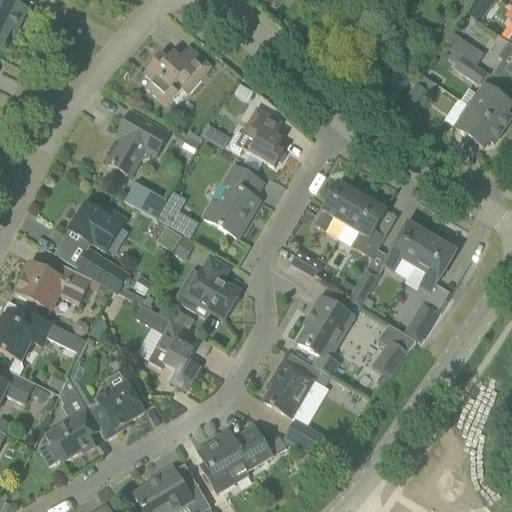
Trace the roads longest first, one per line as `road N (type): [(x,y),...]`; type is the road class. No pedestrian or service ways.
road 1 (residential): [(44,511),(234,395),(259,363),(276,310),(270,248),(338,123)]
road 2 (residential): [(0,249),(57,135),(162,0)]
road 3 (unclassified): [(349,505),(511,273)]
road 4 (residential): [(338,123),(199,0)]
road 5 (residential): [(482,209),(338,123)]
